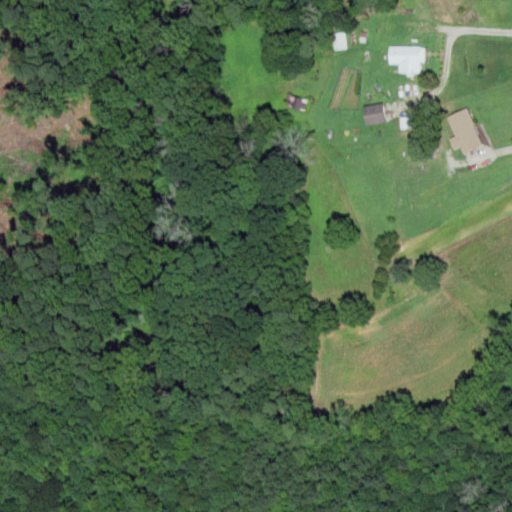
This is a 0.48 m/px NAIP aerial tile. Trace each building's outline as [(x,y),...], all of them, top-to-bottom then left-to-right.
[(337,49),(349,48),(348,32),(335,33),(337,49)] [(393,62),(402,62),(402,71),(428,71),(428,45),(393,45),(393,62)] [(309,96),(294,96),(294,106),(309,107),(309,96)] [(370,123),(390,120),(387,102),(367,105),(370,123)] [(486,143),(471,106),(451,114),(459,133),(452,136),(457,149),(465,146),(467,151),(486,143)]
